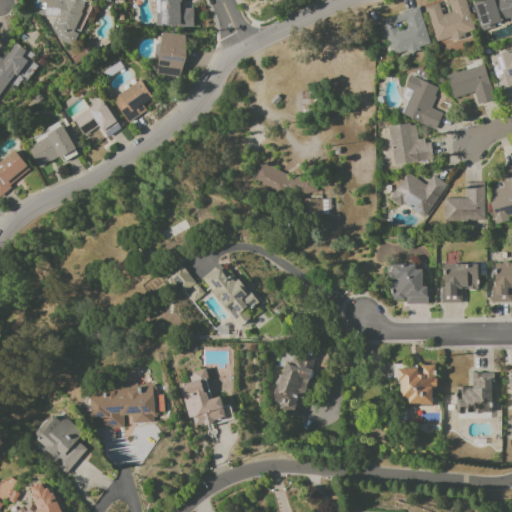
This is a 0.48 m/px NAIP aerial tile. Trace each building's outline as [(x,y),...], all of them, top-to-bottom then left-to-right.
[(93,0),(94,1),(87,3),(88,7),(85,14),(77,32),(82,35),(76,46),(63,40),(55,28),(60,17),(45,16),(41,14),(40,11),(41,0),(93,0)] [(184,0),(184,4),(182,4),(183,27),(159,27),(158,0),(184,0)] [(468,0),(478,32),(467,35),(468,38),(455,42),(454,39),(440,43),(429,9),(442,5),(445,16),(455,13),(450,0),(468,0)] [(511,0),(511,20),(496,26),(497,29),(485,33),(476,6),(489,2),(488,0),(511,0)] [(421,8),(426,23),(433,45),(422,49),(423,52),(410,56),(409,52),(395,57),(384,22),(406,15),(405,13),(421,8)] [(188,37),(189,58),(182,79),(159,76),(165,34),(188,37)] [(31,63),(20,77),(18,76),(0,100),(0,56),(4,60),(9,54),(10,55),(18,45),(29,53),(25,58),(31,63)] [(511,96),(505,99),(493,59),(511,52),(511,96)] [(485,60),(498,101),(481,106),(477,93),(457,100),(449,77),(469,71),(468,68),(475,65),(475,63),(485,60)] [(441,90),(437,97),(439,98),(434,110),(446,116),(438,132),(423,124),(405,116),(416,93),(409,89),(414,77),(441,90)] [(145,104),(150,111),(133,123),(115,100),(123,95),(122,95),(144,80),(156,97),(145,104)] [(302,117),(301,94),(332,93),(333,116),(303,117),(302,117)] [(105,101),(124,130),(110,139),(102,127),(87,137),(76,121),(91,111),(105,101)] [(413,125),(413,128),(419,127),(421,141),(427,140),(428,145),(434,144),(436,161),(397,166),(392,128),(413,125)] [(65,127),(78,150),(63,159),(62,158),(42,169),(30,149),(50,138),(49,136),(65,127)] [(32,171),(12,187),(14,189),(2,199),(0,196),(0,165),(17,152),(32,171)] [(256,181),(263,167),(264,168),(266,164),(295,179),(295,178),(310,190),(313,186),(325,201),(327,222),(304,219),(303,202),(256,181)] [(491,193),(507,189),(505,184),(511,183),(507,170),(511,168),(511,217),(510,218),(511,223),(499,226),(491,193)] [(450,187),(427,219),(406,205),(404,208),(392,200),(411,174),(429,187),(436,177),(450,187)] [(447,200),(470,200),(469,184),(487,184),(488,222),(447,223),(447,200)] [(181,263),(199,284),(186,295),(168,274),(181,263)] [(511,304),(495,304),(495,289),(499,289),(498,266),(508,266),(508,264),(511,264),(511,304)] [(480,266),(481,291),(479,291),(479,292),(471,292),(471,291),(465,291),(464,305),(444,305),(445,289),(448,289),(447,266),(457,266),(464,265),(464,266),(480,266)] [(431,306),(409,306),(409,299),(407,299),(407,302),(396,301),(396,298),(394,298),(394,290),(388,290),(389,280),(395,279),(395,267),(418,266),(418,272),(425,271),(425,289),(431,289),(431,306)] [(224,269),(231,277),(235,274),(241,281),(243,280),(251,289),(248,291),(251,294),(253,292),(264,304),(256,311),(253,307),(247,312),(253,320),(246,327),(216,293),(220,289),(212,280),(224,269)] [(202,288),(207,295),(194,305),(189,299),(202,288)] [(299,416),(283,410),(283,409),(278,408),(280,404),(272,401),(278,384),(283,386),(291,364),(294,365),(296,358),(301,360),(304,351),(321,357),(299,416)] [(438,367),(438,381),(440,381),(439,390),(436,390),(435,405),(411,406),(411,401),(403,400),(402,381),(400,381),(400,370),(420,370),(420,371),(424,372),(424,367),(438,367)] [(210,369),(213,380),(208,381),(214,401),(225,398),(229,408),(232,407),(236,419),(207,428),(208,426),(199,428),(195,419),(192,420),(182,387),(198,382),(196,374),(210,369)] [(497,375),(497,391),(496,391),(494,414),(484,414),(484,415),(477,415),(476,414),(459,415),(459,389),(475,389),(475,375),(475,374),(485,374),(485,375),(497,375)] [(158,386),(160,423),(135,424),(135,417),(128,417),(128,430),(105,431),(104,419),(95,420),(93,398),(109,397),(109,393),(116,392),(116,386),(124,385),(125,388),(130,387),(130,386),(141,385),(141,387),(158,386)] [(71,421),(76,427),(78,424),(88,434),(80,442),(90,451),(69,475),(52,461),(55,456),(48,450),(49,449),(40,441),(42,439),(39,436),(56,416),(63,423),(65,421),(71,421)] [(0,507),(6,498),(13,503),(19,494),(12,489),(16,481),(6,475),(0,484),(0,507)] [(61,498),(67,511),(66,511),(40,511),(41,510),(35,497),(37,496),(34,489),(41,486),(45,484),(49,490),(51,490),(54,495),(56,495),(58,500),(61,498)] [(23,496),(16,506),(11,502),(18,492),(23,496)]
